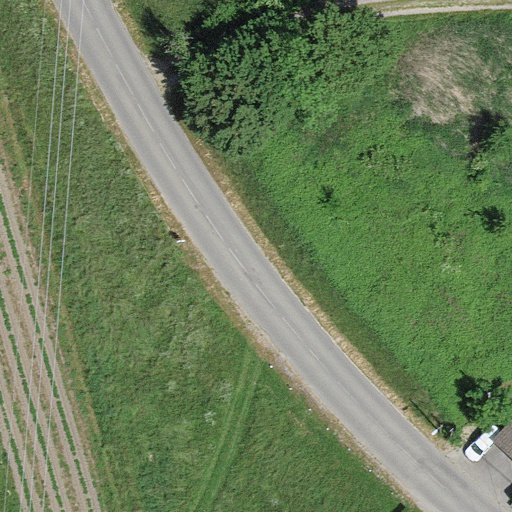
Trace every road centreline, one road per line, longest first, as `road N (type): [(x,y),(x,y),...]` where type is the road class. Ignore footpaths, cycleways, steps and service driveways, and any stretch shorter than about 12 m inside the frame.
road 1 (unclassified): [(72,0),(125,102),(219,250),(371,437),(457,511)]
road 2 (track): [(125,102),(322,24),(396,12),(511,9)]
